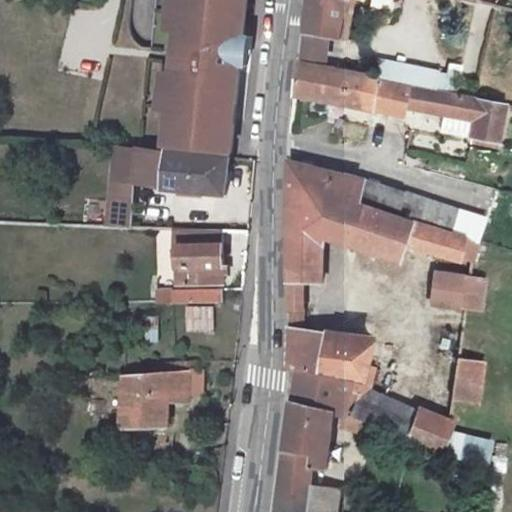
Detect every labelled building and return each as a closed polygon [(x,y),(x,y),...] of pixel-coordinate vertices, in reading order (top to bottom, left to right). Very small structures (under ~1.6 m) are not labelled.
[(180,0),(177,28),(172,72),(168,107),(166,122),(173,123),(170,147),(232,153),(235,124),(230,123),(232,103),(238,103),(242,62),(240,62),(244,34),(245,34),(249,0),(180,0)] [(180,0),(169,0),(167,27),(177,28),(180,0)] [(343,64),(352,0),(310,0),(304,55),(343,64)] [(371,0),(384,10),(392,0),(371,0)] [(460,69),(476,5),(454,0),(435,0),(423,59),(460,69)] [(242,62),(249,63),(252,34),(245,34),(244,34),(240,62),(242,62)] [(384,77),(303,60),(301,60),(296,94),(378,111),(384,77)] [(172,72),(161,71),(158,106),(168,107),(172,72)] [(407,117),(409,104),(476,118),(473,135),(502,141),(509,103),(384,77),(378,111),(407,117)] [(230,123),(235,124),(238,103),(232,103),(230,123)] [(173,123),(166,122),(163,146),(170,147),(173,123)] [(136,186),(140,150),(117,148),(113,184),(136,186)] [(228,196),(231,158),(140,150),(136,186),(228,196)] [(363,205),(366,182),(351,177),(290,162),(290,187),(363,205)] [(491,220),(366,182),(363,205),(484,243),(491,220)] [(465,258),(474,261),(481,263),(484,243),(363,205),(290,187),(289,271),(291,305),(289,370),(299,370),(323,371),(353,380),(351,389),(359,392),(353,416),(367,420),(407,438),(419,410),(374,391),(378,367),(367,363),(373,340),(307,334),(309,282),(325,282),(327,238),(405,266),(412,248),(461,265),(465,258)] [(194,238),(195,229),(175,228),(175,236),(194,238)] [(204,241),(176,241),(175,282),(224,281),(225,230),(204,230),(204,241)] [(483,313),(489,277),(434,268),(429,304),(483,313)] [(220,300),(220,288),(173,289),(172,301),(220,300)] [(184,306),(184,331),(196,330),(196,306),(184,306)] [(210,306),(199,306),(198,331),(211,331),(210,306)] [(480,404),(488,361),(460,356),(452,399),(480,404)] [(168,370),(167,403),(187,403),(189,369),(168,370)] [(166,429),(167,403),(168,370),(121,372),(117,429),(166,429)] [(340,511),(343,493),(313,488),(316,469),(328,471),(336,413),(342,414),(345,415),(351,389),(353,380),(323,371),(299,370),(291,408),(278,511),(340,511)] [(420,407),(419,410),(407,438),(444,454),(457,422),(420,407)] [(364,434),(367,420),(353,416),(345,415),(342,414),(338,428),(364,434)] [(492,460),(493,436),(456,435),(455,458),(492,460)]
